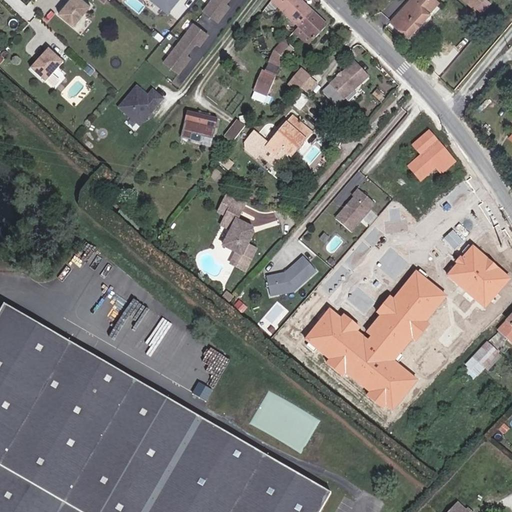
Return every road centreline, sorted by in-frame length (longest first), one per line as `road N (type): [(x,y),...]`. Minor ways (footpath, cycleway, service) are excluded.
road 1 (tertiary): [(334,0),(447,111),(511,200)]
road 2 (unknown): [(415,79),(296,210)]
